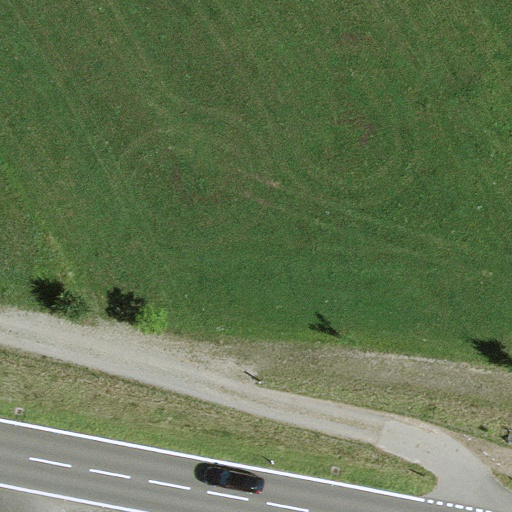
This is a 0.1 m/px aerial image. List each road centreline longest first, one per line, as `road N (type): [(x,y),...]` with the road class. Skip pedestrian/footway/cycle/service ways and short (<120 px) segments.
road 1 (track): [(483,511),(468,480),(424,441),(0,334)]
road 2 (secondary): [(311,511),(0,451)]
